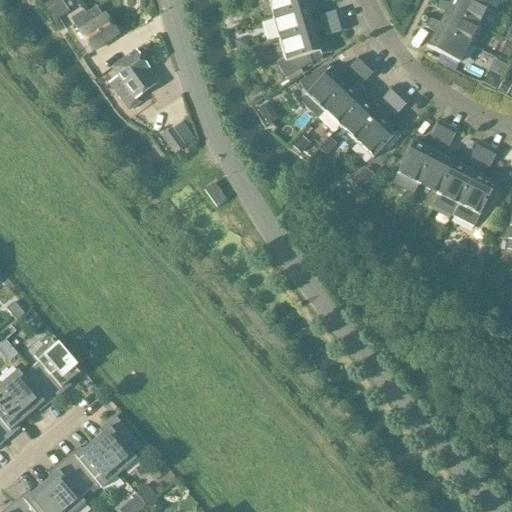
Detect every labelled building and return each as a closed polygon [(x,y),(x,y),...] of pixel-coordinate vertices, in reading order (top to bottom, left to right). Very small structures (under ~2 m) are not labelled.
[(53,0),(44,7),(55,23),(68,13),(59,0),(53,0)] [(307,9),(308,13),(319,10),(316,1),(306,4),(304,0),(267,0),(273,19),(307,9)] [(451,0),(448,6),(446,10),(478,26),(488,8),(473,0),(451,0)] [(446,10),(448,6),(439,1),(435,9),(444,14),(439,25),(437,29),(469,45),(478,26),(446,10)] [(91,53),(118,35),(104,15),(101,18),(95,9),(85,16),(82,12),(70,21),(72,24),(78,33),(91,53)] [(312,26),(308,13),(307,9),(273,19),(279,41),(314,30),(315,34),(325,31),(323,27),(343,22),(340,12),(320,17),(322,23),(312,26)] [(437,29),(439,25),(429,20),(425,28),(434,33),(427,48),(440,55),(447,59),(458,64),(459,65),(469,45),(437,29)] [(323,27),(325,31),(326,37),(346,32),(343,22),(323,27)] [(314,30),(279,41),(285,61),(277,66),(286,79),(311,64),(309,56),(320,53),(321,56),(331,53),(329,45),(319,48),(315,34),(314,30)] [(241,40),(235,42),(238,54),(249,50),(247,43),(241,40)] [(499,55),(509,60),(511,54),(511,47),(505,44),(499,55)] [(140,104),(137,100),(155,87),(146,74),(149,71),(144,64),(145,61),(141,56),(138,55),(136,52),(112,69),(118,78),(109,84),(128,112),(140,104)] [(440,55),(437,63),(455,72),(458,64),(447,59),(440,55)] [(316,73),(299,83),(307,96),(306,96),(300,102),(317,118),(323,112),(348,86),(351,89),(357,82),(354,79),(368,64),(361,57),(347,72),(351,76),(344,83),(331,70),(322,79),(316,73)] [(354,79),(357,82),(362,86),(376,71),(368,64),(354,79)] [(495,77),(486,79),(484,84),(494,90),(500,79),(495,77)] [(506,95),(511,85),(503,81),(498,91),(506,95)] [(348,86),(323,112),(323,113),(339,128),(354,113),(364,102),(367,105),(374,97),(368,91),(362,86),(357,82),(351,89),(348,86)] [(354,113),(339,128),(356,144),(381,118),(384,120),(391,113),(390,113),(387,110),(401,96),(394,88),(380,103),(374,97),(367,105),(364,102),(354,113)] [(387,110),(391,113),(395,117),(409,103),(401,96),(387,110)] [(267,103),(258,110),(263,118),(273,111),(267,103)] [(381,118),(356,144),(373,160),(397,134),(400,136),(407,129),(401,123),(394,130),(384,120),(381,118)] [(412,197),(418,186),(434,154),(438,156),(443,147),(439,145),(448,127),(439,122),(430,140),(435,142),(431,151),(414,143),(392,186),(412,197)] [(439,145),(443,147),(448,149),(457,132),(448,127),(439,145)] [(172,156),(183,148),(173,135),(163,142),(172,156)] [(304,138),(295,149),(303,156),(312,145),(304,138)] [(471,172),(458,166),(455,164),(438,196),(433,207),(453,217),(475,175),(479,176),(483,168),(479,166),(488,148),(479,143),(470,161),(475,164),(471,172)] [(325,146),(320,152),(326,157),(331,151),(325,146)] [(479,166),(483,168),(488,170),(498,153),(488,148),(479,166)] [(450,162),(438,156),(434,154),(418,186),(438,196),(455,164),(458,166),(463,157),(455,153),(450,162)] [(364,169),(359,175),(372,184),(376,177),(364,169)] [(491,183),(479,176),(475,175),(453,217),(474,228),(495,186),(499,187),(504,178),(496,174),(491,183)] [(226,202),(214,185),(204,192),(217,209),(226,202)] [(24,316),(14,304),(6,310),(16,322),(24,316)] [(30,371),(55,400),(71,387),(68,384),(79,375),(52,343),(33,358),(38,364),(30,371)] [(39,414),(55,400),(30,371),(22,377),(17,372),(0,385),(0,386),(27,418),(36,410),(39,414)] [(0,439),(4,444),(20,430),(17,427),(27,418),(0,386),(0,439)] [(102,435),(92,443),(119,476),(136,461),(131,455),(140,448),(115,418),(99,432),(102,435)] [(119,476),(92,443),(82,452),(79,448),(63,462),(88,491),(96,484),(101,490),(119,476)] [(80,498),(88,491),(63,462),(47,475),(50,479),(40,487),(61,511),(75,511),(85,504),(80,498)] [(135,495),(136,496),(146,507),(151,503),(156,499),(157,498),(146,485),(135,495)] [(12,505),(17,511),(61,511),(40,487),(30,495),(27,492),(12,505)] [(140,511),(146,507),(136,496),(119,511),(140,511)] [(160,503),(156,499),(151,503),(146,507),(149,511),(159,511),(156,508),(160,503)]
